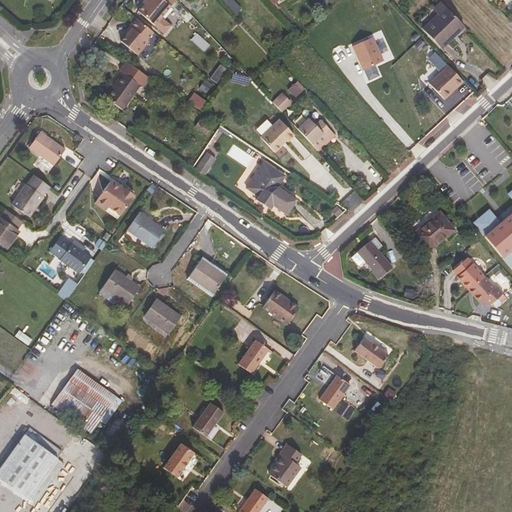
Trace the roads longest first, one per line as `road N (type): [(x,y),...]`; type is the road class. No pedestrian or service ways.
road 1 (residential): [(307,269),(54,93)]
road 2 (residential): [(511,81),(307,269)]
road 3 (residential): [(352,296),(192,511)]
road 4 (unclassified): [(511,341),(352,296)]
